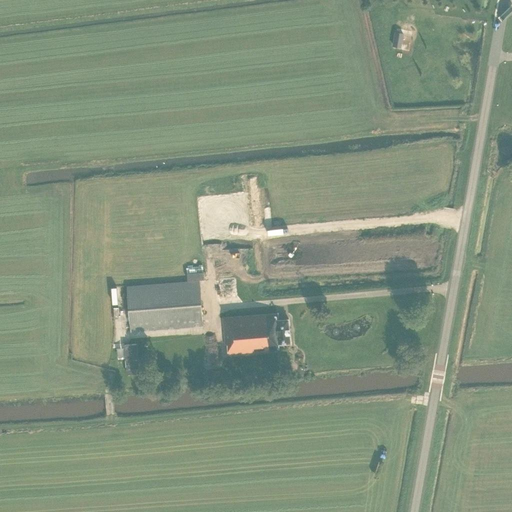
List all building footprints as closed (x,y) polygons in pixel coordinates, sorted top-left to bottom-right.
[(400,33),(407,35),(409,28),(402,26),(400,33)] [(401,47),(403,39),(394,38),(393,46),(401,47)] [(188,280),(205,278),(204,272),(187,273),(188,280)] [(130,331),(203,325),(200,280),(127,286),(130,331)] [(277,319),(276,313),(223,317),(225,344),(228,343),(229,354),(279,349),(279,343),(291,342),(289,318),(277,319)] [(127,374),(140,373),(137,343),(124,345),(127,374)] [(212,380),(220,380),(219,369),(211,370),(212,380)]
